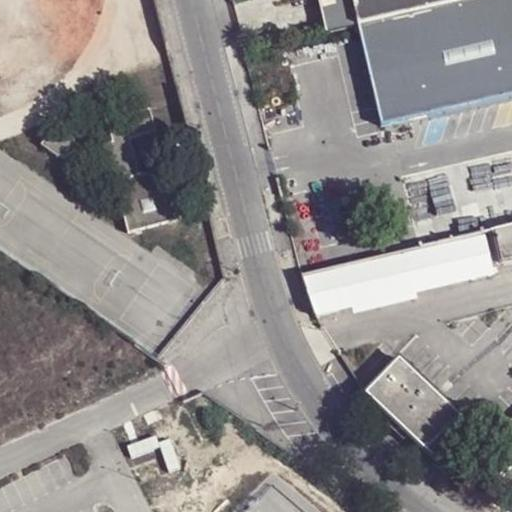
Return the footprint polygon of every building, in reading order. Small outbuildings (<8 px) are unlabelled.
[(319,0),(328,35),(360,28),(478,0),(319,0)] [(511,0),(478,0),(360,28),(382,132),(511,99),(511,0)] [(154,115),(110,127),(116,148),(100,153),(110,190),(118,188),(131,239),(182,226),(168,174),(143,182),(132,144),(159,137),(154,115)] [(52,140),(44,151),(60,162),(79,157),(76,144),(63,147),(52,140)] [(511,234),(493,239),(502,273),(511,270),(511,234)] [(306,285),(315,324),(351,315),(414,300),(495,282),(486,243),(306,285)] [(414,300),(351,315),(353,322),(416,307),(414,300)] [(396,368),(364,403),(426,460),(458,424),(396,368)] [(458,424),(426,460),(436,470),(451,453),(458,446),(469,434),(458,424)] [(458,446),(451,453),(470,470),(493,491),(500,483),(510,492),(511,489),(511,425),(477,463),(458,446)]
